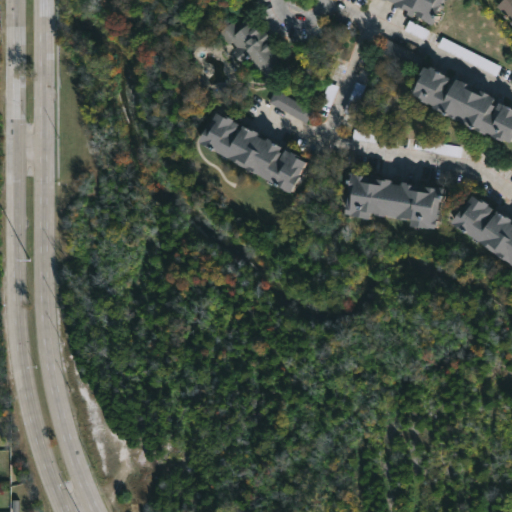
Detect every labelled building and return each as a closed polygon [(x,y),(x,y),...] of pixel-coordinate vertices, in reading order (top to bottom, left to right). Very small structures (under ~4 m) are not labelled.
[(440,0),(437,7),(440,9),(433,24),(416,14),(417,11),(415,10),(412,16),(402,12),(404,9),(392,3),(393,0),(440,0)] [(511,20),(496,5),(500,0),(511,0),(511,20)] [(249,17),(259,29),(261,27),(271,39),(270,41),(278,52),(274,55),(282,65),(265,79),(259,71),(257,73),(248,61),(245,64),(244,62),(242,63),(233,53),(235,51),(233,49),(236,46),(232,41),(228,44),(218,31),(231,20),(237,27),(249,17)] [(423,57),(385,38),(378,52),(416,71),(423,57)] [(437,50),(497,75),(502,64),(441,39),(437,50)] [(430,65),(447,72),(446,75),(450,77),(448,82),(454,84),(456,78),(462,79),(472,84),(471,88),(480,92),(482,89),(496,97),(493,103),(498,105),(500,101),(511,106),(511,141),(507,139),(506,141),(493,135),(494,134),(490,132),(430,106),(431,104),(416,97),(416,95),(411,93),(423,66),(429,68),(430,65)] [(312,110),(306,121),(269,101),(276,90),(312,110)] [(212,112),(229,119),(229,121),(235,124),(233,128),(237,130),(239,126),(243,128),(244,127),(255,133),(254,135),(262,140),(263,138),(278,146),(276,151),(279,153),(281,149),(287,153),(287,151),(293,154),(292,156),(303,162),(296,175),(298,176),(288,194),(195,142),(212,112)] [(394,145),(395,135),(354,130),(352,141),(394,145)] [(393,183),(402,185),(402,181),(416,183),(416,181),(423,182),(422,185),(445,189),(437,229),(411,225),(412,220),(371,213),(370,218),(346,214),(353,173),(394,180),(393,183)] [(472,195),(478,199),(479,198),(494,209),(491,214),(494,216),(497,212),(501,215),(502,213),(511,220),(511,222),(511,223),(511,264),(450,221),(460,207),(462,209),(472,195)]
